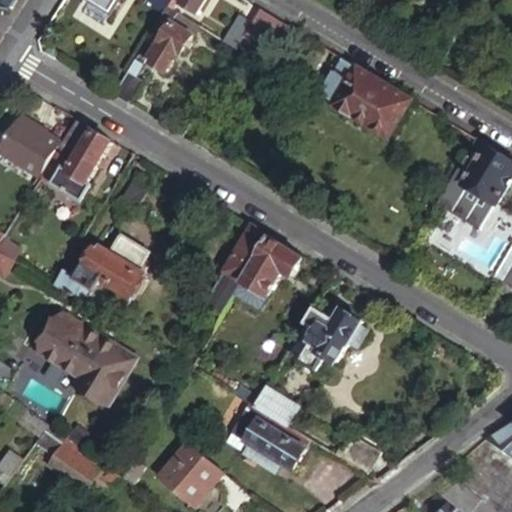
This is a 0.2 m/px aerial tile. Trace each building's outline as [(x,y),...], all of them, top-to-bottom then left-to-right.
[(95,0),(110,10),(116,0),(95,0)] [(160,0),(148,0),(147,3),(156,8),(160,0)] [(160,0),(156,8),(163,12),(168,7),(172,0),(160,0)] [(172,0),(168,7),(172,10),(178,0),(172,0)] [(199,14),(207,0),(183,0),(182,4),(199,14)] [(250,25),(245,34),(274,52),(291,24),(261,6),(250,25)] [(184,56),(201,28),(172,10),(168,7),(163,12),(151,34),(160,40),(150,57),(154,60),(151,65),(167,76),(180,54),(184,56)] [(223,41),(236,48),(245,34),(250,25),(238,18),(223,41)] [(387,136),(412,97),(358,65),(334,103),(387,136)] [(113,95),(128,104),(142,83),(127,73),(113,95)] [(46,173),(65,141),(43,128),(46,124),(29,114),(6,150),(46,173)] [(114,139),(79,117),(65,141),(46,173),(86,197),(96,182),(90,178),(114,139)] [(511,157),(477,137),(468,152),(478,158),(464,180),(496,200),(511,175),(511,174),(506,171),(511,160),(511,157)] [(86,197),(46,173),(43,178),(83,203),(86,197)] [(156,186),(141,177),(125,202),(139,212),(156,186)] [(271,234),(253,223),(204,303),(221,314),(235,292),(271,234)] [(78,274),(66,267),(55,283),(87,303),(103,278),(111,283),(120,288),(116,295),(128,302),(147,273),(138,267),(151,246),(124,229),(107,256),(94,249),(78,274)] [(305,255),(271,234),(235,292),(238,295),(239,296),(260,309),(285,271),(293,276),(305,255)] [(7,239),(0,249),(12,257),(19,246),(7,239)] [(14,259),(17,260),(24,249),(19,246),(12,257),(14,259)] [(0,249),(0,271),(5,274),(10,266),(14,259),(12,257),(0,249)] [(14,259),(10,266),(22,273),(26,266),(17,260),(14,259)] [(96,308),(111,283),(103,278),(87,303),(96,308)] [(327,312),(315,305),(306,321),(317,329),(301,354),(298,359),(316,370),(326,354),(336,360),(348,341),(359,324),(361,320),(342,307),(340,311),(336,318),(327,312)] [(331,306),(327,312),(336,318),(340,311),(331,306)] [(106,337),(63,311),(38,349),(81,376),(76,383),(106,401),(131,361),(103,343),(106,337)] [(317,329),(306,321),(289,348),(301,354),(317,329)] [(359,324),(348,341),(355,345),(366,328),(359,324)] [(238,384),(232,392),(247,400),(253,404),(258,396),(238,384)] [(297,405),(266,386),(258,396),(253,404),(269,414),(286,424),(297,405)] [(0,405),(5,409),(13,398),(0,388),(0,405)] [(247,400),(232,392),(226,401),(240,410),(247,400)] [(38,436),(48,422),(13,398),(5,409),(14,416),(18,418),(17,419),(38,436)] [(247,400),(240,410),(232,425),(224,437),(237,445),(242,437),(252,422),(256,415),(265,420),(269,414),(253,404),(247,400)] [(304,445),(308,438),(286,424),(269,414),(265,420),(304,445)] [(252,422),(242,437),(245,440),(278,461),(289,468),(304,445),(265,420),(256,415),(252,422)] [(490,428),(482,435),(504,455),(511,460),(511,419),(508,416),(490,428)] [(56,454),(68,437),(48,422),(38,436),(36,440),(56,454)] [(338,456),(366,472),(380,450),(352,433),(342,449),(338,456)] [(482,435),(477,439),(501,459),(504,455),(482,435)] [(93,481),(105,464),(68,437),(56,454),(50,462),(87,489),(93,481)] [(194,503),(224,471),(188,439),(159,471),(194,503)] [(477,439),(476,440),(497,461),(503,468),(511,473),(511,469),(501,459),(477,439)] [(278,461),(245,440),(238,450),(272,472),(278,461)] [(476,440),(448,463),(495,511),(509,511),(511,508),(511,473),(503,468),(497,461),(476,440)] [(338,456),(342,449),(337,446),(333,452),(338,456)] [(8,475),(10,477),(22,460),(10,451),(0,465),(0,469),(0,470),(0,481),(3,483),(8,475)] [(123,477),(120,475),(105,464),(93,481),(111,494),(123,477)] [(457,511),(436,492),(419,509),(421,511),(457,511)]
